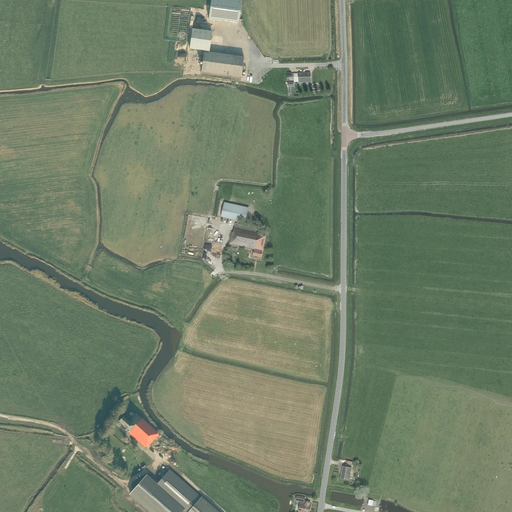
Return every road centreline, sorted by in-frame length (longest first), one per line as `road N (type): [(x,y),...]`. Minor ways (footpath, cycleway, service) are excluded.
road 1 (tertiary): [(319,511),(342,349),(343,135)]
road 2 (track): [(0,415),(62,430),(124,484),(159,458)]
road 3 (tertiary): [(511,114),(343,135)]
road 4 (tertiary): [(343,135),(341,0)]
